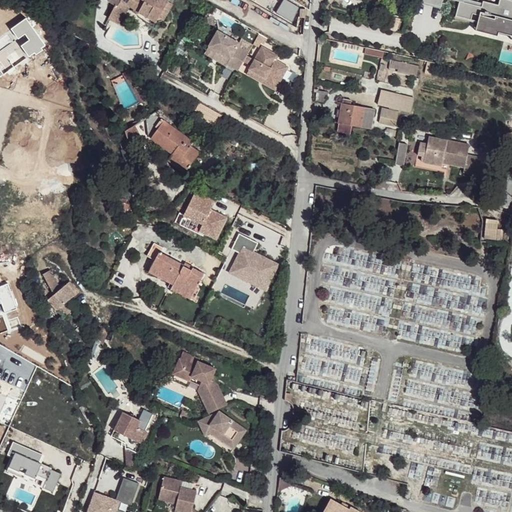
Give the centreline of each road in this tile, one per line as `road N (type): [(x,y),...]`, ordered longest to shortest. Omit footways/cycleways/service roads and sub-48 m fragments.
road 1 (unclassified): [(267,511),(302,176)]
road 2 (residential): [(302,176),(493,204),(504,198),(511,167)]
road 3 (unclassified): [(302,176),(319,0)]
road 4 (unknown): [(379,399),(391,347),(287,315)]
road 5 (unknown): [(273,453),(400,491)]
